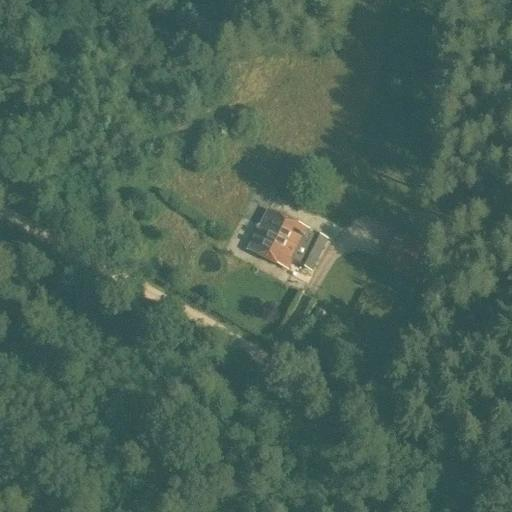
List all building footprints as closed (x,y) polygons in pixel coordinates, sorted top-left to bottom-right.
[(489,217),(497,199),(476,189),(468,208),(489,217)] [(311,270),(325,240),(268,211),(248,250),(287,270),(292,260),(311,270)] [(468,228),(439,222),(436,237),(465,243),(468,228)] [(430,248),(407,236),(403,244),(394,240),(382,263),(397,271),(394,276),(416,287),(432,255),(428,253),(430,248)] [(408,297),(400,311),(411,318),(420,302),(409,295),(408,297)]
